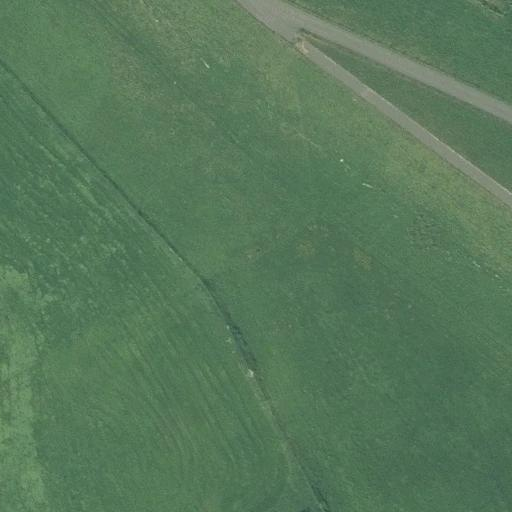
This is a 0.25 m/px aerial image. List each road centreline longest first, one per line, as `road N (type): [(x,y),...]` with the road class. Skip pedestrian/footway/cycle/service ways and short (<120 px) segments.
road 1 (track): [(511,193),(253,0)]
road 2 (track): [(511,114),(269,0)]
